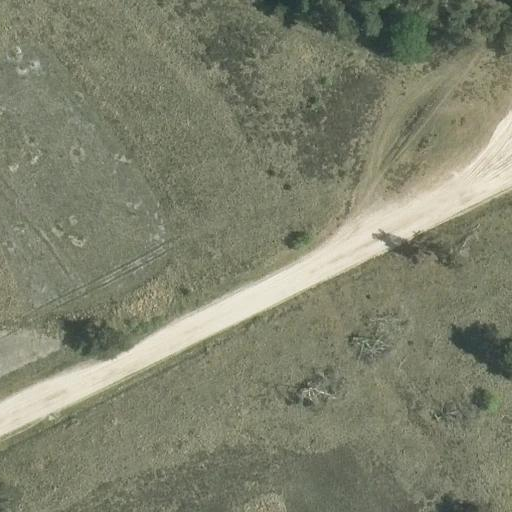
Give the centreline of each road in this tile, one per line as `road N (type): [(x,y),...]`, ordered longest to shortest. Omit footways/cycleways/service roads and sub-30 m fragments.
road 1 (track): [(0,425),(511,175)]
road 2 (track): [(341,254),(398,135),(510,0)]
